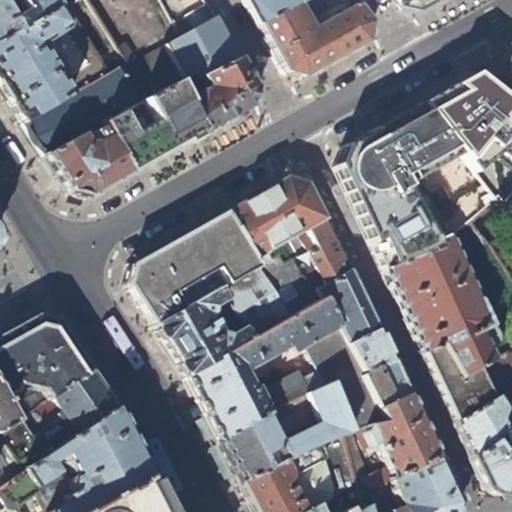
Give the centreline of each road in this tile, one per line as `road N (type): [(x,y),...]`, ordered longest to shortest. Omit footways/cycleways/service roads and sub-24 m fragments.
road 1 (residential): [(469,511),(291,134)]
road 2 (residential): [(209,511),(56,262)]
road 3 (residential): [(56,262),(291,134)]
road 4 (residential): [(291,134),(213,0)]
road 5 (residential): [(291,134),(413,67)]
